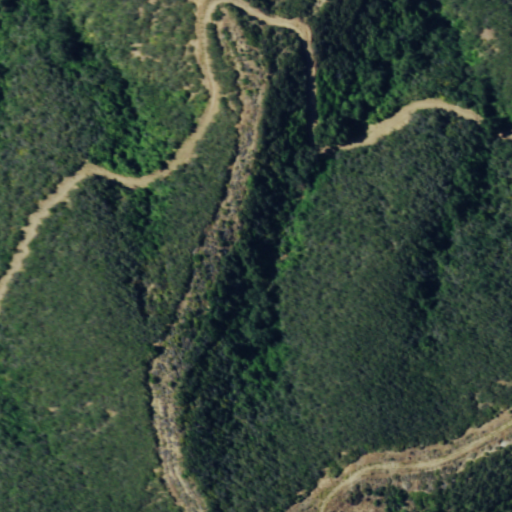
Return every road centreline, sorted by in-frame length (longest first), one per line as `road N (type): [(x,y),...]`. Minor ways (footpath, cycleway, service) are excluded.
road 1 (track): [(511,115),(399,163),(362,131),(299,9),(258,0),(207,63),(214,101),(178,147),(146,173),(103,156),(57,178),(0,269)]
road 2 (track): [(511,428),(443,461),(318,483),(286,511)]
